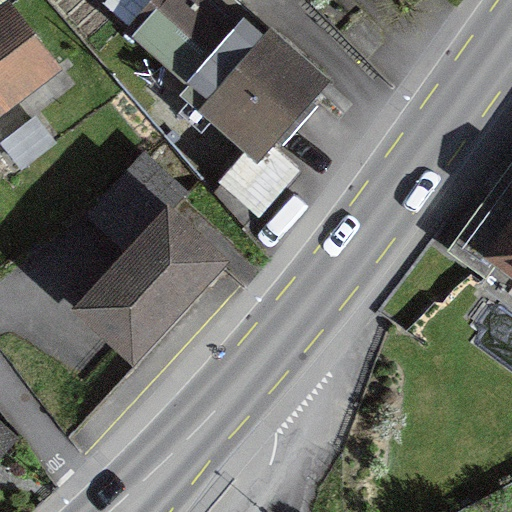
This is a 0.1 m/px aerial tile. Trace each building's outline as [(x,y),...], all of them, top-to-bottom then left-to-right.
[(191,82),(234,32),(198,0),(153,0),(130,27),(191,82)] [(0,107),(53,67),(7,8),(0,14),(0,107)] [(264,42),(243,23),(234,32),(191,82),(259,143),(224,182),(258,212),(295,170),(268,146),(318,89),(293,67),(301,57),(272,32),(264,42)] [(511,179),(462,248),(490,268),(500,255),(511,263),(511,179)] [(133,356),(220,261),(168,213),(81,308),(133,356)] [(0,448),(9,439),(0,431),(0,448)]
